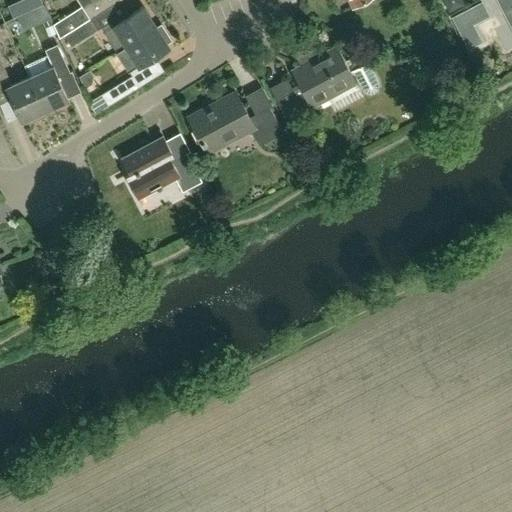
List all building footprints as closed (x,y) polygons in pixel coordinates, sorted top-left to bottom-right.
[(39,0),(27,0),(32,10),(42,5),(39,0)] [(84,0),(87,3),(54,24),(60,38),(64,35),(74,29),(95,16),(119,0),(84,0)] [(126,0),(108,16),(115,25),(144,0),(126,0)] [(511,0),(499,0),(508,16),(511,14),(511,0)] [(482,2),(466,10),(473,24),(489,16),(482,2)] [(157,27),(144,7),(105,32),(118,52),(157,27)] [(74,29),(81,40),(102,27),(95,16),(74,29)] [(118,52),(131,71),(155,56),(170,46),(167,43),(172,40),(162,24),(157,27),(118,52)] [(306,93),(282,106),(293,127),(323,112),(319,105),(328,100),(356,84),(362,82),(366,89),(369,92),(373,93),(377,92),(380,89),(381,85),(381,81),(375,71),(375,70),(371,62),(353,71),(352,69),(346,58),(339,44),(319,54),(316,47),(296,57),(300,65),(292,69),(300,83),(306,93)] [(48,55),(25,65),(30,77),(31,77),(46,110),(69,100),(68,98),(59,77),(70,72),(58,45),(56,46),(46,51),(48,55)] [(46,110),(31,77),(12,85),(0,58),(0,103),(0,104),(13,98),(22,120),(46,110)] [(132,75),(102,94),(109,105),(124,96),(139,87),(132,75)] [(260,145),(284,133),(270,107),(250,118),(237,92),(189,117),(208,152),(252,129),(260,145)] [(140,198),(177,179),(183,191),(203,180),(188,152),(173,160),(169,153),(173,151),(163,134),(122,157),(132,177),(129,178),(140,198)]
